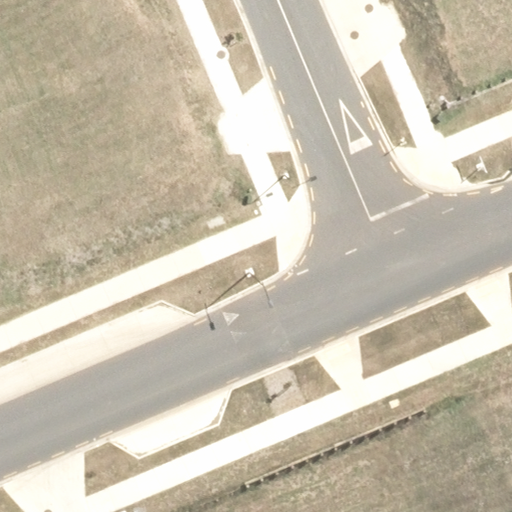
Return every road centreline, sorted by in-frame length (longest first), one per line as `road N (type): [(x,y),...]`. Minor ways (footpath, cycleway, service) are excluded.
road 1 (residential): [(21,436),(393,280)]
road 2 (residential): [(277,0),(393,280)]
road 3 (residential): [(393,280),(511,232)]
